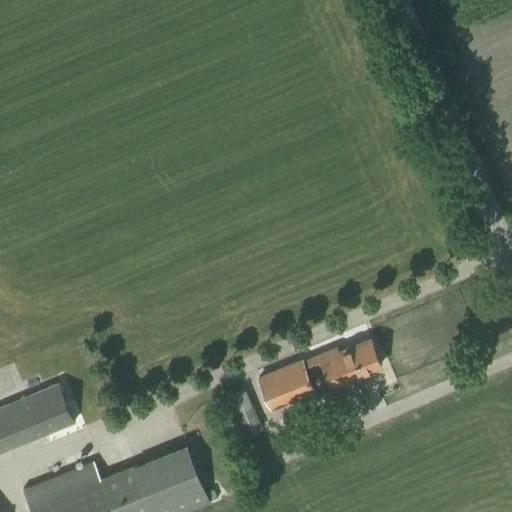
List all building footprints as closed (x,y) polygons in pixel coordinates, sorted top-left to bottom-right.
[(315,392),(326,387),(326,388),(382,365),(371,338),(339,351),(338,347),(304,361),(303,359),(259,378),(271,407),(314,390),(315,392)] [(427,372),(424,375),(424,379),(426,382),(432,382),(435,379),(435,375),(432,372),(427,372)] [(60,382),(0,406),(0,451),(76,421),(60,382)] [(245,390),(222,399),(239,439),(261,430),(245,390)] [(94,463),(22,490),(30,511),(186,511),(209,503),(186,446),(100,480),(94,463)]
